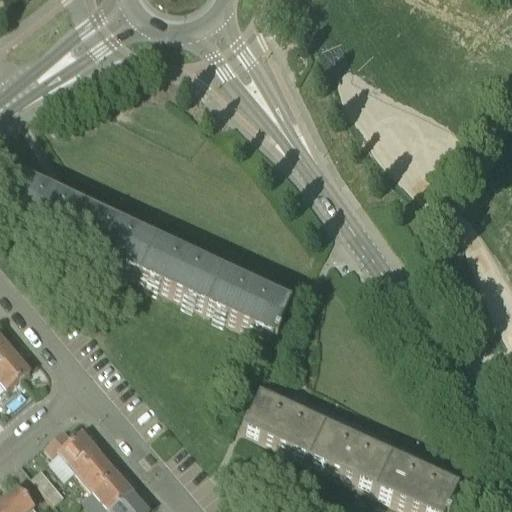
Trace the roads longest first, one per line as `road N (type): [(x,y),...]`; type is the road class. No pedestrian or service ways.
road 1 (tertiary): [(511,465),(205,28)]
road 2 (residential): [(190,511),(83,382)]
road 3 (tertiary): [(0,112),(132,16)]
road 4 (residential): [(83,382),(0,281)]
